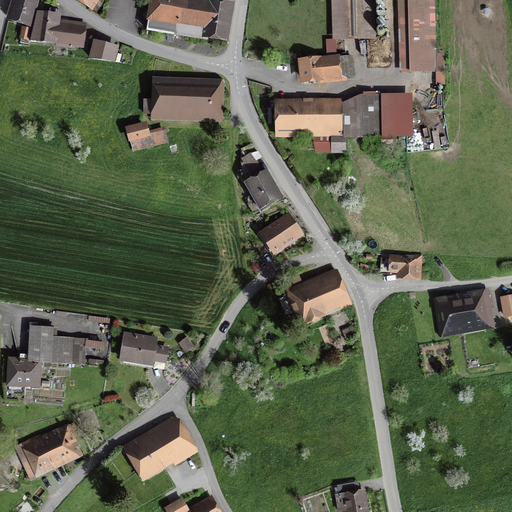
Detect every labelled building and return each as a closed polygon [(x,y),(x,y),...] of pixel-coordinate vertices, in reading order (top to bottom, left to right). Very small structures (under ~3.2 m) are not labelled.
[(14,0),(8,19),(31,26),(38,0),(14,0)] [(175,0),(146,0),(144,28),(203,36),(202,45),(223,48),(228,9),(206,5),(175,0)] [(333,0),(334,38),(370,37),(369,0),(333,0)] [(403,0),(405,78),(430,77),(428,0),(403,0)] [(385,11),(385,10),(384,8),(383,7),(382,6),(381,6),(379,6),(378,7),(377,8),(376,9),(376,10),(377,12),(377,13),(378,14),(380,14),(381,14),(382,14),(383,13),(384,12),(385,11)] [(37,14),(31,41),(38,42),(39,37),(82,47),(84,26),(55,21),(54,15),(37,14)] [(385,21),(385,20),(384,18),(384,17),(382,16),(381,16),(379,16),(378,17),(377,18),(377,19),(376,21),(377,22),(377,23),(378,24),(380,24),(381,25),(382,24),(383,23),(384,22),(385,21)] [(385,30),(385,29),(384,27),(384,26),(382,25),(381,25),(379,25),(378,26),(377,27),(377,28),(376,29),(377,31),(377,32),(378,33),(380,33),(381,33),(382,33),(383,32),(384,31),(385,30)] [(28,31),(23,29),(19,42),(25,44),(28,31)] [(93,42),(89,58),(114,64),(118,48),(93,42)] [(302,60),(306,85),(347,80),(343,55),(302,60)] [(222,118),(223,86),(152,84),(151,113),(203,114),(202,118),(222,118)] [(381,97),(360,98),(361,137),(383,136),(381,97)] [(276,103),(277,139),(341,138),(341,103),(276,103)] [(148,126),(126,132),(132,154),(168,144),(164,130),(151,134),(148,126)] [(244,175),(248,184),(261,177),(250,155),(242,159),(249,173),(244,175)] [(279,201),(266,174),(261,177),(248,184),(244,186),(258,211),(279,201)] [(298,240),(283,218),(254,238),(269,260),(298,240)] [(398,283),(415,284),(417,261),(381,258),(380,277),(398,278),(398,283)] [(345,310),(329,275),(285,294),(301,330),(345,310)] [(488,334),(481,294),(428,304),(435,343),(488,334)] [(511,301),(511,300),(495,304),(499,321),(511,318),(511,301)] [(52,329),(31,326),(27,359),(9,357),(7,382),(36,385),(39,360),(49,361),(52,329)] [(156,340),(124,334),(120,359),(164,368),(168,348),(154,346),(156,340)] [(187,338),(180,343),(185,351),(192,346),(187,338)] [(118,453),(138,486),(191,455),(171,421),(118,453)] [(18,446),(33,480),(80,459),(65,425),(18,446)] [(339,498),(341,511),(362,511),(359,494),(339,498)] [(190,511),(181,498),(164,509),(166,511),(190,511)] [(192,510),(192,511),(219,511),(213,499),(192,510)]
